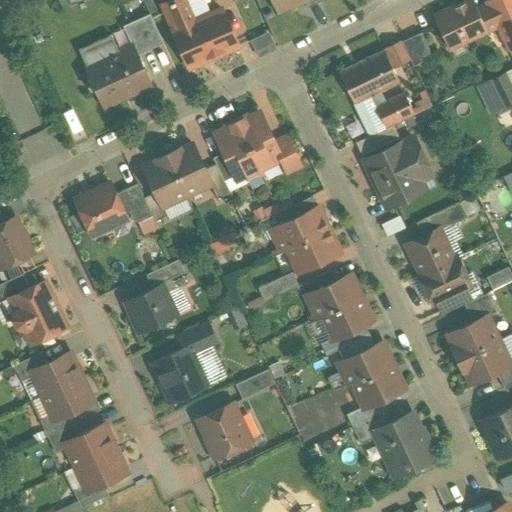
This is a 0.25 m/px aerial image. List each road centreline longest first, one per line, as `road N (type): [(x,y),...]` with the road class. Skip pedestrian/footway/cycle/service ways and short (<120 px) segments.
road 1 (residential): [(280,69),(29,189),(169,483)]
road 2 (residential): [(280,69),(462,465)]
road 3 (residential): [(420,0),(280,69)]
